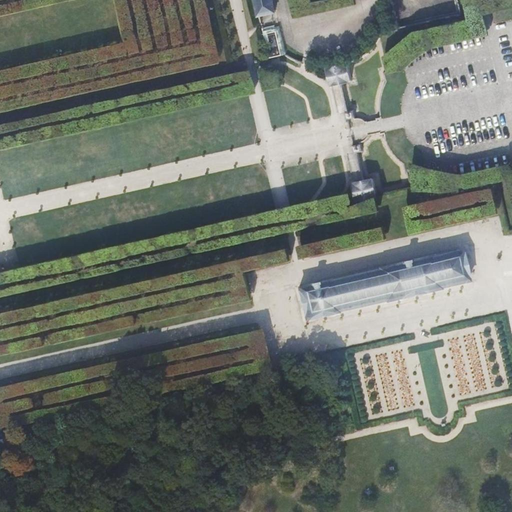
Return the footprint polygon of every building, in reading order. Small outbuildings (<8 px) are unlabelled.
[(254,0),(258,16),(276,12),(273,0),(254,0)] [(283,56),(277,26),(262,29),(268,59),(283,56)] [(347,64),(328,68),(331,85),(341,82),(351,80),(347,64)] [(347,112),(344,112),(346,120),(355,118),(353,110),(347,112)] [(361,144),(352,145),(354,153),(357,152),(362,151),(361,144)] [(363,181),(354,183),(358,200),(377,196),(376,195),(373,179),(363,181)] [(299,293),(298,294),(299,300),(301,299),(303,310),(302,310),(304,318),(305,317),(306,320),(310,319),(310,320),(316,319),(316,318),(329,315),(329,316),(335,315),(334,314),(338,313),(338,312),(387,300),(387,302),(420,294),(420,295),(427,293),(427,292),(440,289),(440,288),(465,282),(465,284),(469,283),(468,279),(470,279),(468,272),(467,273),(464,262),(466,261),(464,254),(462,254),(462,252),(458,253),(434,259),(434,257),(379,270),(379,271),(334,282),(333,281),(330,282),(330,281),(323,283),(302,288),(298,289),(299,293)]
